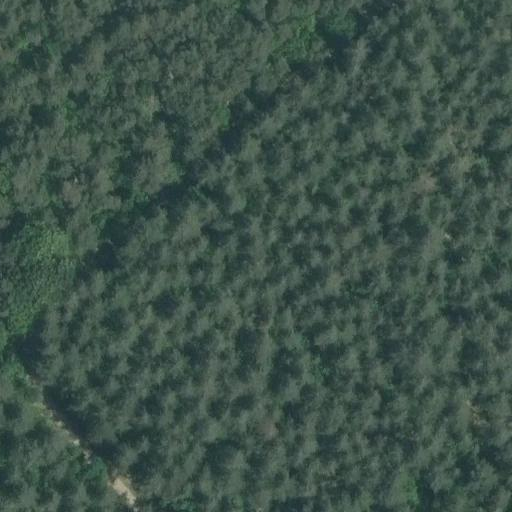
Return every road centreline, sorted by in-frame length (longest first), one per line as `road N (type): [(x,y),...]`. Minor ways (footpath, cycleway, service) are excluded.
road 1 (track): [(353,0),(0,309)]
road 2 (track): [(0,349),(153,511)]
